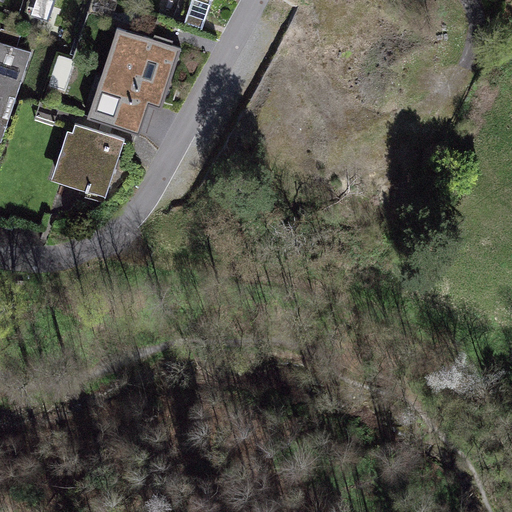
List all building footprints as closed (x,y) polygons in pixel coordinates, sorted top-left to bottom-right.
[(66,0),(42,0),(39,13),(61,19),(66,0)] [(214,0),(197,0),(192,17),(207,22),(214,0)] [(178,44),(117,24),(89,109),(137,125),(145,99),(159,103),(178,44)] [(32,52),(0,41),(0,140),(2,141),(32,52)] [(125,137),(70,119),(51,176),(106,194),(125,137)]
